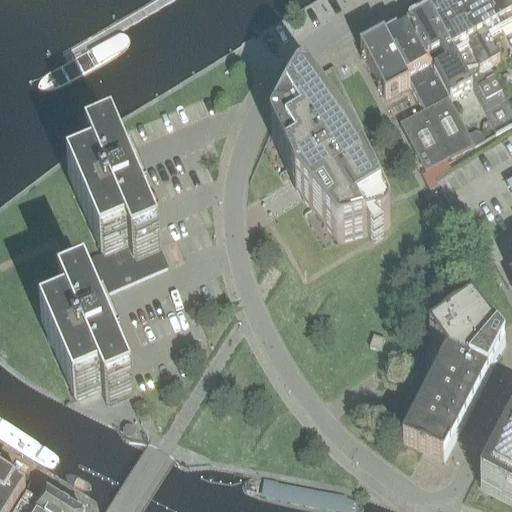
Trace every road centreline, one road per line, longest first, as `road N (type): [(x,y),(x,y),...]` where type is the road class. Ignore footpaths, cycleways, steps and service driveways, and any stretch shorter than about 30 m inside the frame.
road 1 (residential): [(444,511),(369,468),(306,406),(267,345),(236,252),(239,161),(260,108),(309,50),(388,0)]
road 2 (residential): [(444,511),(511,388)]
